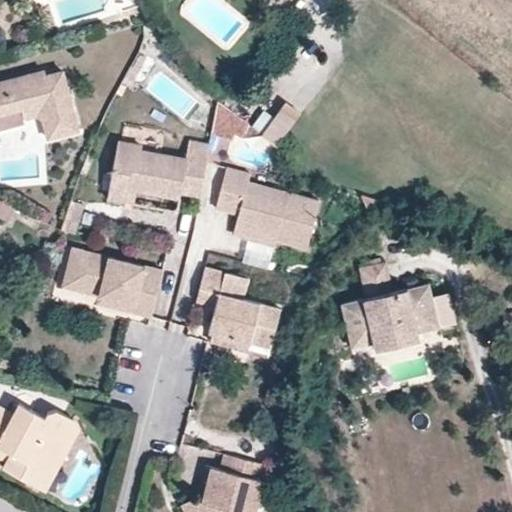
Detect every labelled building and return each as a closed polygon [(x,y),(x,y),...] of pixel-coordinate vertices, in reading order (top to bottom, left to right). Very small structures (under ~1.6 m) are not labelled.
[(147,58),(139,54),(125,78),(132,82),(147,58)] [(79,132),(63,71),(44,76),(43,71),(0,81),(0,131),(26,124),(25,118),(37,115),(43,118),(49,140),(79,132)] [(127,87),(122,84),(117,93),(122,96),(127,87)] [(241,134),(248,122),(218,99),(211,131),(233,138),(236,131),(241,134)] [(276,143),(301,109),(286,99),(262,132),(276,143)] [(262,132),(248,122),(241,134),(262,132)] [(200,193),(209,142),(189,138),(186,156),(141,148),(142,143),(118,138),(107,195),(125,199),(128,186),(137,187),(180,195),(181,190),(200,193)] [(307,245),(319,198),(249,179),(251,171),(227,165),(216,205),(239,211),(236,221),(276,231),(275,237),(307,245)] [(134,201),(137,187),(128,186),(125,199),(134,201)] [(368,209),(382,199),(362,192),(368,209)] [(79,220),(84,202),(71,198),(65,217),(79,220)] [(0,217),(8,222),(16,207),(0,199),(0,217)] [(76,231),(79,220),(65,217),(61,227),(76,231)] [(276,231),(236,221),(233,230),(274,241),(275,237),(276,231)] [(151,312),(162,266),(72,244),(66,267),(83,271),(79,286),(99,290),(134,299),(132,307),(151,312)] [(381,259),(380,255),(361,259),(362,264),(381,259)] [(454,318),(447,290),(432,293),(428,278),(391,287),(384,259),(381,259),(362,264),(360,264),(367,293),(341,299),(351,342),(374,337),(376,337),(375,332),(412,323),(413,328),(416,327),(454,318)] [(270,343),(279,305),(243,296),(219,289),(224,268),(204,263),(196,297),(215,302),(209,327),(212,328),(270,343)] [(79,286),(83,271),(66,267),(62,281),(79,286)] [(243,296),(249,275),(224,268),(219,289),(243,296)] [(132,307),(134,299),(99,290),(97,298),(132,307)] [(417,334),(416,327),(413,328),(412,323),(375,332),(376,337),(374,337),(376,344),(417,334)] [(270,343),(212,328),(209,338),(267,352),(270,343)] [(49,464),(67,431),(62,429),(70,415),(53,406),(45,409),(43,414),(17,399),(11,410),(0,403),(0,445),(2,445),(9,449),(4,458),(1,464),(31,480),(39,466),(49,464)] [(77,425),(74,418),(70,415),(62,429),(67,431),(49,464),(39,466),(31,480),(43,487),(77,425)] [(0,456),(4,458),(9,449),(2,445),(0,445),(0,456)] [(252,511),(260,478),(263,478),(267,462),(222,451),(218,466),(204,462),(195,496),(190,495),(179,500),(184,511),(196,511),(198,511),(252,511)]
